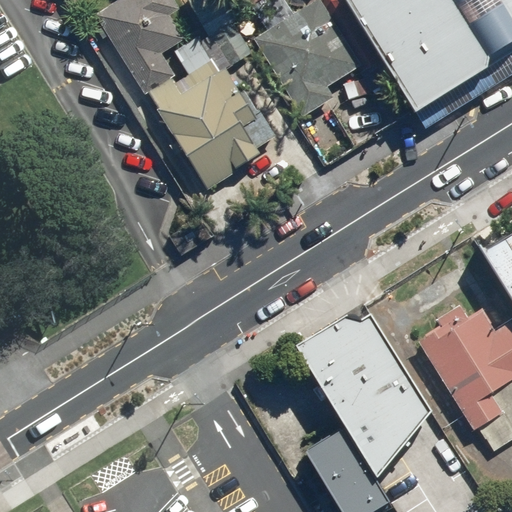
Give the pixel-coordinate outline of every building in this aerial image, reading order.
[(116,0),(90,17),(142,97),(171,77),(156,56),(178,41),(164,20),(174,12),(166,0),(116,0)] [(240,0),(250,13),(268,0),(240,0)] [(365,71),(321,0),(307,0),(248,36),(295,113),(365,71)] [(511,0),(341,0),(410,113),(511,51),(511,0)] [(148,106),(203,191),(255,157),(237,129),(250,120),(213,61),(186,78),(195,91),(181,100),(174,89),(148,106)] [(511,232),(483,250),(511,297),(511,232)] [(438,326),(414,342),(487,454),(511,437),(511,338),(489,302),(464,319),(454,304),(433,318),(438,326)] [(304,453),(342,511),(373,511),(384,505),(372,482),(429,412),(363,308),(296,347),(343,429),(304,453)]
